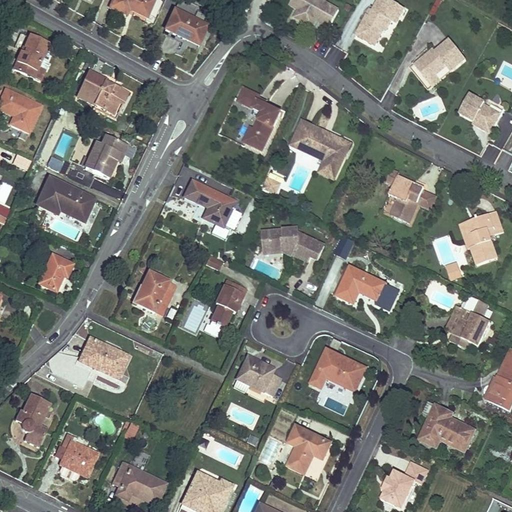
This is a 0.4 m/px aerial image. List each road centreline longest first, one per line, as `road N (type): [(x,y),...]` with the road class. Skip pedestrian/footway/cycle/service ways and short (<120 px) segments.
road 1 (residential): [(193,102),(227,50),(261,35),(326,72),(390,124),(511,186)]
road 2 (residential): [(0,389),(77,312),(193,102)]
road 3 (residential): [(193,102),(4,0)]
road 4 (residential): [(337,511),(400,364)]
